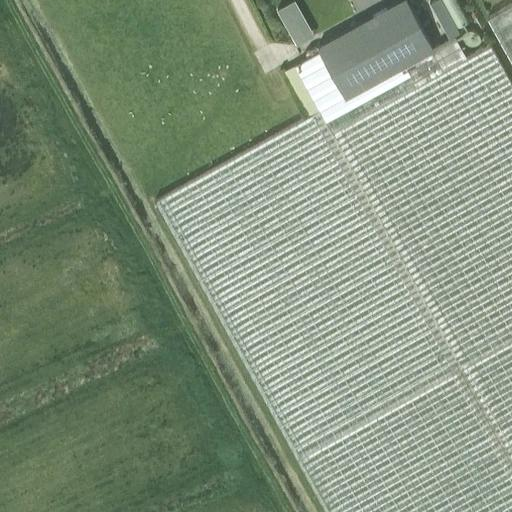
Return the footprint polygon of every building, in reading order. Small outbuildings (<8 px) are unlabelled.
[(320,50),(344,94),(432,46),(406,0),(399,0),(317,45),(320,50)] [(441,35),(421,0),(411,6),(430,41),(441,35)] [(431,0),(430,1),(449,36),(454,34),(459,31),(441,0),(431,0)] [(511,1),(487,16),(511,60),(511,1)] [(467,57),(454,34),(449,36),(432,46),(344,94),(320,50),(295,63),(320,108),(155,199),(327,511),(511,511),(511,84),(490,44),(467,57)]
